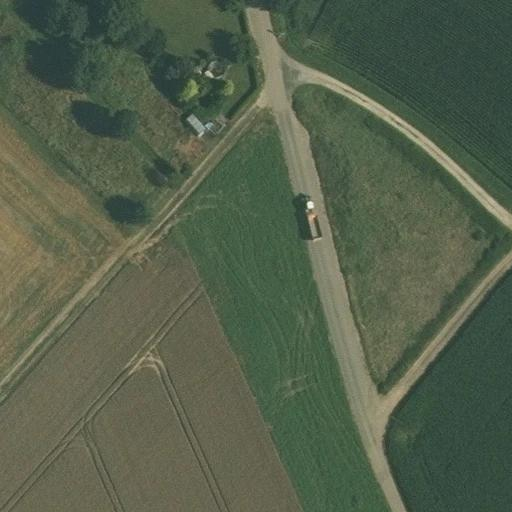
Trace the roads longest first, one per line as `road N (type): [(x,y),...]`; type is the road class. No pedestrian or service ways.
road 1 (unclassified): [(271,55),(366,434),(397,511)]
road 2 (track): [(0,396),(233,122),(277,89)]
road 3 (track): [(274,70),(298,67),(384,114),(511,218)]
road 4 (track): [(366,434),(511,258)]
